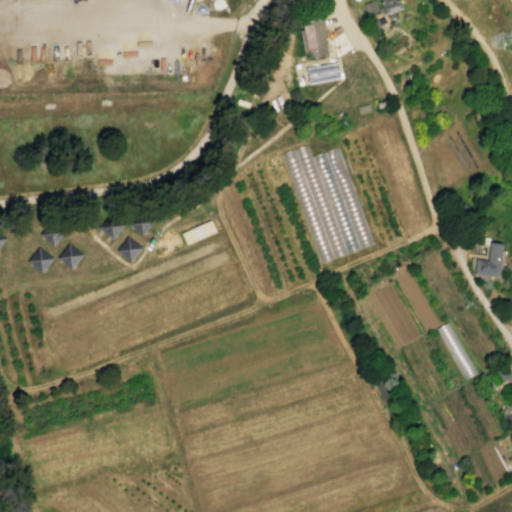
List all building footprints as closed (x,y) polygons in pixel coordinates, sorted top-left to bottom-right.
[(0,0),(21,0),(18,26),(0,23),(0,0)] [(362,4),(371,0),(374,0),(378,11),(366,16),(362,4)] [(377,0),(397,0),(401,7),(385,15),(377,0)] [(318,16),(326,57),(304,61),(297,20),(318,16)] [(372,29),(384,22),(381,16),(368,23),(372,29)] [(305,68),(336,62),(338,78),(308,83),(305,68)] [(355,108),(367,105),(370,113),(357,117),(355,108)] [(310,156),(337,146),(372,243),(319,263),(280,154),(306,145),(310,156)] [(463,203),(450,220),(460,228),(474,212),(463,203)] [(140,235),(152,220),(138,209),(126,224),(140,235)] [(111,238),(123,223),(109,213),(97,228),(111,238)] [(203,222),(209,219),(215,231),(209,234),(203,222)] [(52,246),(63,231),(50,220),(38,235),(52,246)] [(197,225),(203,222),(209,234),(203,237),(197,225)] [(192,227),(197,225),(203,237),(197,239),(192,227)] [(186,230),(192,227),(197,239),(191,242),(186,230)] [(180,233),(186,230),(191,242),(185,245),(180,233)] [(128,262),(140,246),(126,236),(114,251),(128,262)] [(472,273),(498,276),(502,243),(488,242),(486,259),(474,258),(472,273)] [(69,268),(81,253),(67,243),(55,258),(69,268)] [(39,272),(51,257),(37,247),(26,262),(39,272)] [(511,376),(495,384),(486,366),(504,358),(511,376)] [(386,407),(374,385),(384,379),(396,402),(386,407)]
